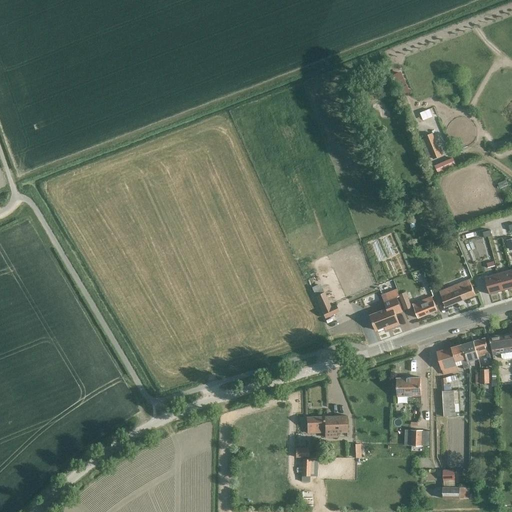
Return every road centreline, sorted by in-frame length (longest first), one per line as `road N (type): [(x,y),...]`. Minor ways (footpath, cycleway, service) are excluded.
road 1 (unclassified): [(33,511),(106,450),(183,408),(373,351)]
road 2 (residential): [(373,351),(511,306)]
